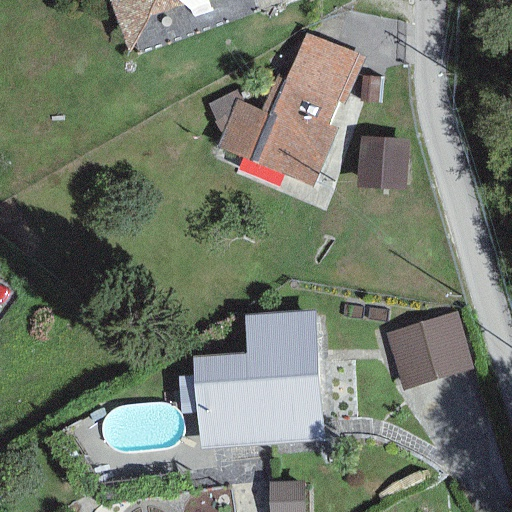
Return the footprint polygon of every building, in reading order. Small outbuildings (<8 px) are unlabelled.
[(112,0),(133,54),(153,15),(200,0),(112,0)] [(238,103),(219,148),(315,187),(339,130),(329,126),(339,102),(348,106),(368,56),(308,31),(273,117),(238,103)] [(413,141),(364,139),(361,189),(411,192),(413,141)] [(250,354),(197,357),(204,450),(330,442),(322,311),(247,316),(250,354)] [(456,311),(384,333),(403,392),(474,370),(456,311)]
